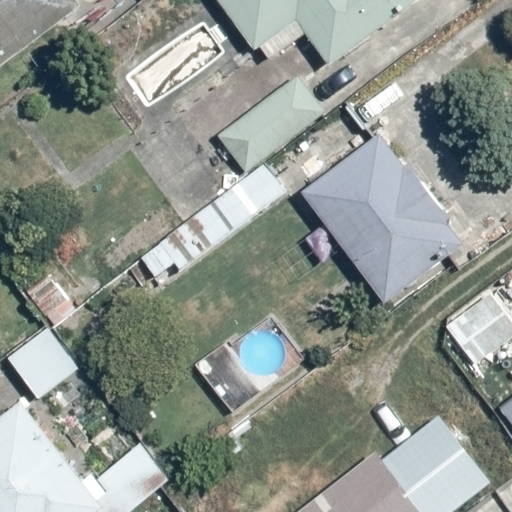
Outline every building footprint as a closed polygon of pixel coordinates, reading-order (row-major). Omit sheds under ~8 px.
[(0,0),(0,65),(80,4),(77,0),(0,0)] [(219,0),(264,59),(304,29),(323,54),(396,0),(219,0)] [(326,109),(298,73),(219,133),(247,169),(326,109)] [(464,235),(380,129),(301,192),(385,297),(464,235)] [(284,191),(261,162),(143,259),(166,287),(284,191)] [(511,312),(507,305),(511,301),(511,299),(501,284),(444,327),(474,367),(511,338),(511,312)] [(0,353),(12,345),(0,326),(0,353)] [(77,368),(49,326),(8,355),(36,396),(77,368)] [(257,394),(228,353),(201,372),(230,413),(257,394)] [(20,399),(0,413),(0,511),(83,511),(94,504),(99,511),(126,511),(169,478),(140,441),(85,485),(20,399)] [(511,400),(494,414),(511,438),(511,400)] [(438,511),(487,474),(435,405),(295,511),(438,511)]
